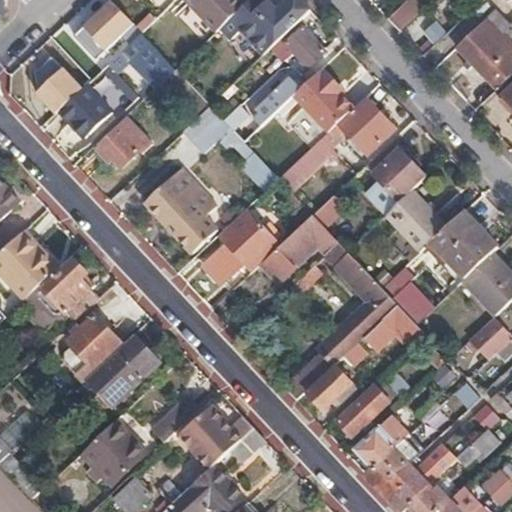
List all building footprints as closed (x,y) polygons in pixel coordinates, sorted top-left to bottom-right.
[(250,1),(249,0),(185,0),(217,33),(250,1)] [(263,58),(312,11),(300,0),(289,0),(277,11),(265,0),(250,0),(250,1),(217,33),(228,45),(240,36),(263,58)] [(427,18),(410,0),(409,0),(388,21),(405,39),(427,18)] [(511,27),(497,12),(488,21),(504,37),(495,45),(508,59),(511,55),(511,27)] [(152,44),(166,31),(156,20),(142,33),(152,44)] [(438,21),(425,32),(436,45),(449,34),(438,21)] [(508,59),(495,45),(504,37),(488,21),(458,49),(468,60),(477,70),(486,79),(506,60),(508,59)] [(120,55),(142,33),(131,22),(108,43),(120,55)] [(325,47),(306,27),(287,43),(297,52),(310,67),(327,50),(325,47)] [(152,44),(142,33),(120,55),(109,65),(118,75),(132,62),(158,88),(177,70),(152,44)] [(109,65),(120,55),(108,43),(82,69),(93,80),(109,65)] [(82,69),(68,54),(63,59),(77,73),(82,69)] [(87,86),(93,80),(82,69),(77,73),(63,59),(35,86),(50,101),(47,103),(58,114),(60,112),(87,86)] [(477,70),(468,60),(463,66),(471,75),(477,70)] [(497,92),(511,77),(511,67),(506,60),(486,79),(497,92)] [(341,94),(335,87),(338,84),(325,70),(322,73),(319,71),(302,88),(293,96),(328,132),(339,122),(354,107),(341,94)] [(293,96),(302,88),(290,76),(255,109),(259,114),(254,119),(261,127),(293,96)] [(345,90),(338,84),(335,87),(341,94),(345,90)] [(85,138),(112,112),(87,86),(60,112),(85,138)] [(397,128),(366,96),(354,107),(339,122),(369,154),(397,128)] [(511,103),(506,97),(502,102),(511,112),(511,103)] [(246,112),(236,101),(220,116),(230,127),(239,118),(246,112)] [(230,127),(220,116),(211,107),(190,128),(210,149),(232,129),(230,127)] [(253,134),(239,118),(230,127),(232,129),(245,142),(253,134)] [(101,146),(121,169),(151,141),(139,128),(125,141),(117,132),(101,146)] [(292,191),(336,150),(324,136),(279,178),(292,191)] [(428,177),(401,149),(385,164),(400,178),(394,184),(407,198),(417,189),(428,177)] [(255,157),(244,169),(259,182),(269,170),(255,157)] [(355,201),(375,182),(363,169),(343,188),(351,196),(355,201)] [(177,173),(146,203),(194,253),(213,236),(198,220),(210,209),(177,173)] [(0,221),(12,210),(4,202),(13,193),(0,180),(0,221)] [(338,209),(351,196),(343,188),(330,201),(338,209)] [(433,241),(450,225),(417,189),(407,198),(387,216),(421,253),(433,241)] [(224,246),(258,215),(249,206),(216,237),(224,246)] [(501,247),(467,210),(450,225),(433,241),(467,279),(497,251),(501,247)] [(262,264),(284,244),(258,215),(224,246),(204,265),(223,286),(245,265),(252,273),(262,264)] [(329,255),(341,243),(315,215),(284,244),(262,264),(280,283),(320,246),(329,255)] [(60,268),(26,232),(11,247),(0,257),(0,268),(28,299),(60,268)] [(0,257),(11,247),(1,237),(0,237),(0,257)] [(384,321),(400,306),(361,264),(341,243),(329,255),(326,257),(335,267),(369,304),(320,349),(322,352),(285,386),(298,400),(309,389),(336,365),(346,356),(361,341),(384,321)] [(511,300),(511,266),(497,251),(467,279),(464,282),(496,316),(511,300)] [(307,294),(335,267),(326,257),(297,284),(307,294)] [(102,298),(83,279),(90,273),(75,259),(47,286),(47,289),(43,293),(42,299),(50,307),(36,320),(49,332),(68,313),(77,322),(102,298)] [(396,295),(414,278),(405,268),(386,285),(396,295)] [(415,289),(401,299),(418,319),(431,307),(415,289)] [(427,335),(400,306),(384,321),(398,336),(402,332),(415,346),(427,335)] [(120,342),(95,315),(83,326),(81,324),(74,331),(76,334),(69,341),(90,365),(79,376),(85,383),(99,370),(95,366),(120,342)] [(481,352),(506,325),(497,316),(471,343),(481,352)] [(498,353),(511,340),(511,337),(506,332),(484,353),(491,360),(498,353)] [(114,408),(159,364),(134,337),(99,370),(85,383),(80,388),(90,399),(99,391),(114,408)] [(507,363),(511,357),(511,340),(498,353),(507,363)] [(355,365),(370,351),(361,341),(346,356),(355,365)] [(436,347),(428,356),(438,365),(446,358),(436,347)] [(39,361),(50,373),(66,361),(55,348),(39,361)] [(358,388),(336,365),(309,389),(328,409),(342,396),(346,400),(358,388)] [(337,423),(352,439),(392,401),(382,392),(389,386),(383,380),(337,423)] [(456,394),(470,410),(483,397),(469,382),(456,394)] [(91,403),(80,392),(70,402),(81,413),(91,403)] [(511,410),(511,404),(501,393),(494,400),(509,413),(511,410)] [(166,444),(203,410),(190,397),(155,431),(166,444)] [(427,420),(443,405),(436,398),(420,412),(427,420)] [(81,413),(70,402),(61,410),(72,422),(81,413)] [(434,428),(450,413),(443,405),(427,420),(434,428)] [(488,405),(479,413),(493,428),(502,419),(488,405)] [(236,448),(256,429),(243,415),(227,430),(208,411),(176,440),(208,474),(236,448)] [(400,445),(413,433),(395,415),(359,450),(368,459),(365,463),(372,471),(400,445)] [(153,447),(123,416),(89,448),(118,480),(153,447)] [(16,449),(29,436),(17,422),(3,435),(16,449)] [(483,460),(504,439),(493,428),(485,436),(462,457),(468,465),(478,455),(483,460)] [(247,459),(267,441),(256,429),(236,448),(247,459)] [(389,489),(415,465),(402,452),(405,450),(400,445),(372,471),(368,475),(379,487),(383,483),(389,489)] [(452,453),(431,473),(439,481),(460,461),(452,453)] [(38,488),(8,455),(0,463),(22,486),(30,495),(38,488)] [(511,476),(511,462),(488,485),(495,493),(511,476)] [(433,484),(435,482),(431,478),(429,480),(415,465),(389,489),(396,497),(392,501),(402,511),(403,511),(407,508),(433,484)] [(231,511),(246,498),(220,469),(210,478),(206,476),(199,482),(193,488),(195,491),(183,502),(193,511),(201,511),(208,506),(212,511),(231,511)] [(193,488),(199,482),(189,473),(180,483),(179,486),(177,488),(168,481),(158,490),(173,506),(193,488)] [(502,501),(511,491),(511,478),(495,493),(502,501)] [(115,500),(126,511),(134,511),(152,496),(137,480),(115,500)] [(439,511),(452,501),(439,488),(437,489),(433,484),(407,508),(410,511),(439,511)] [(460,511),(461,511),(452,501),(439,511),(460,511)]
